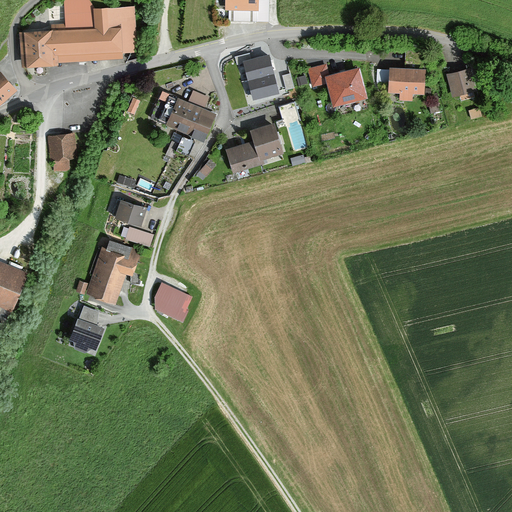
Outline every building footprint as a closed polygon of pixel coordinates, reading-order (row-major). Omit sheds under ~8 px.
[(225,0),(225,10),(259,10),(259,0),(225,0)] [(17,28),(20,66),(125,59),(124,52),(135,52),(134,37),(137,37),(135,5),(92,8),(93,28),(58,30),(57,25),(17,28)] [(243,56),(248,76),(274,70),(269,50),(243,56)] [(427,67),(389,65),(388,92),(399,92),(398,101),(412,102),(413,94),(426,94),(427,67)] [(477,93),(471,67),(443,73),(449,99),(477,93)] [(360,68),(327,77),(335,109),(368,101),(360,68)] [(248,76),(254,96),(279,90),(274,70),(248,76)] [(0,105),(17,92),(2,73),(0,74),(0,105)] [(203,143),(216,114),(175,96),(163,126),(203,143)] [(259,162),(284,155),(275,122),(249,129),(253,142),(259,162)] [(73,130),(46,135),(51,162),(77,158),(73,130)] [(260,166),(253,142),(225,150),(233,174),(260,166)] [(206,158),(197,170),(204,175),(213,163),(206,158)] [(122,171),(117,179),(127,185),(132,178),(122,171)] [(113,217),(140,226),(147,206),(121,197),(113,217)] [(84,292),(115,303),(126,272),(133,274),(138,261),(130,258),(132,252),(103,242),(84,292)] [(0,262),(0,307),(11,313),(28,275),(0,262)] [(182,312),(186,303),(157,289),(152,298),(182,312)] [(75,319),(68,338),(94,348),(101,329),(75,319)]
